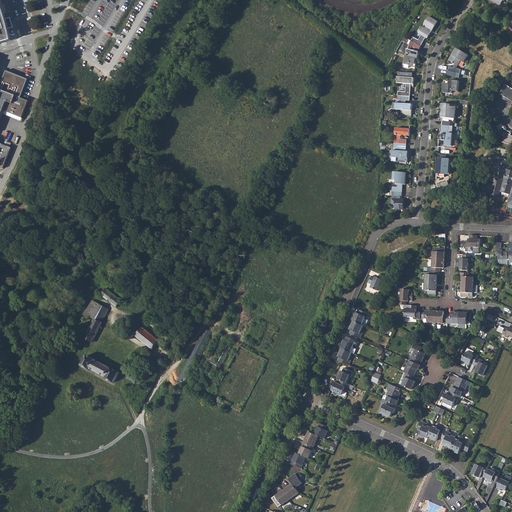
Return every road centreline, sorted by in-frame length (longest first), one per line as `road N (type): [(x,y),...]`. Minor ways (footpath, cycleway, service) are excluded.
road 1 (residential): [(472,0),(433,58),(417,224)]
road 2 (residential): [(417,224),(389,225),(373,238),(304,399)]
road 3 (residential): [(0,189),(66,0)]
road 4 (residential): [(304,399),(252,511)]
road 5 (residential): [(486,511),(458,475),(392,438)]
